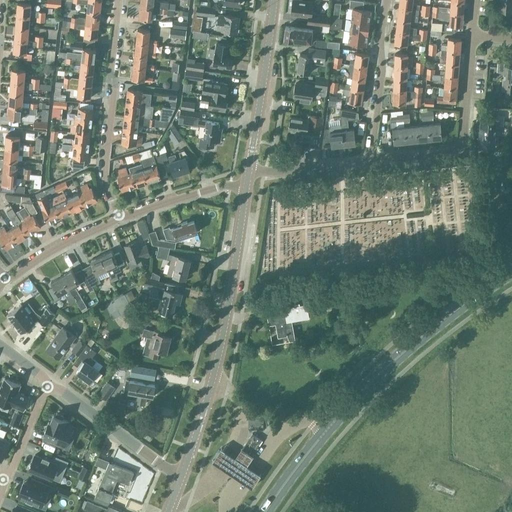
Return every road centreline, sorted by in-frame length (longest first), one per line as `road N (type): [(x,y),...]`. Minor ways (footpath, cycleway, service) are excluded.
road 1 (primary): [(266,511),(380,373),(511,273)]
road 2 (tertiary): [(181,476),(213,376),(240,224)]
road 3 (residential): [(116,221),(102,157),(121,0)]
road 4 (residential): [(369,160),(461,148),(469,36)]
road 5 (tertiary): [(274,0),(249,171)]
road 6 (residential): [(181,476),(47,385)]
road 7 (residential): [(369,160),(390,0)]
road 8 (residential): [(246,187),(116,221)]
road 9 (residential): [(116,221),(4,280)]
road 10 (residential): [(249,171),(369,160)]
